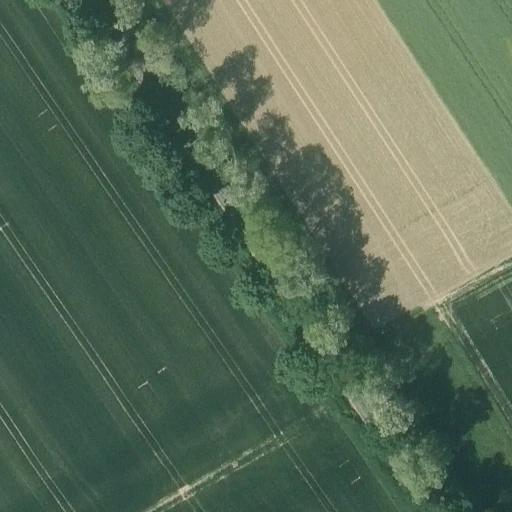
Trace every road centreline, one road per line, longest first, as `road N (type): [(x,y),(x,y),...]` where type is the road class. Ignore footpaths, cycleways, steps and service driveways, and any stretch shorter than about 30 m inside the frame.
road 1 (track): [(155,0),(484,511)]
road 2 (track): [(325,416),(158,511)]
road 3 (track): [(511,264),(373,338)]
